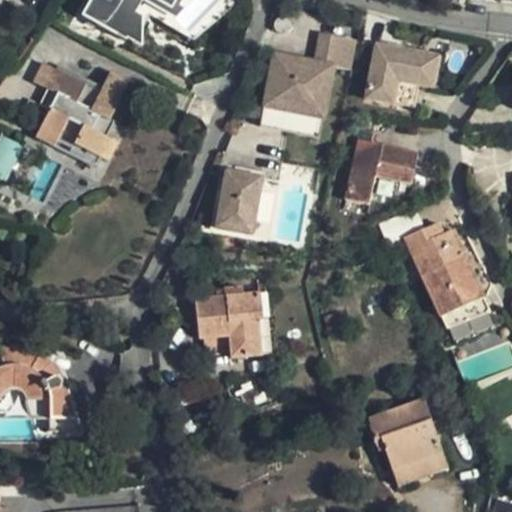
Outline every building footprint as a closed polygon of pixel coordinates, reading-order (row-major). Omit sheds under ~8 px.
[(125,39),(140,46),(141,16),(135,13),(141,1),(174,18),(183,9),(179,7),(182,0),(89,0),(81,15),(124,39),(125,39)] [(287,29),(287,27),(287,26),(286,25),(286,23),(284,22),(284,21),(282,19),(280,19),(279,19),(278,18),(276,19),(275,19),(273,20),(272,21),(270,22),(269,23),(269,24),(268,26),(269,28),(269,29),(269,31),(270,32),(270,33),(272,35),(273,36),(274,36),(276,36),(278,37),(279,36),(281,36),(282,36),(284,34),(285,33),(285,32),(286,31),(287,29)] [(424,57),(376,47),(365,101),(410,111),(415,88),(418,89),(424,57)] [(309,54),(308,57),(306,65),(295,63),(271,57),(262,89),(272,91),(263,126),(289,133),(290,126),(307,131),(326,58),(309,54)] [(306,65),(308,57),(297,54),(295,63),(306,65)] [(439,60),(424,57),(418,89),(432,91),(439,60)] [(58,68),(56,72),(117,103),(129,82),(109,73),(100,89),(58,68)] [(117,103),(56,72),(46,89),(51,92),(45,106),(48,109),(35,136),(55,146),(56,142),(71,149),(72,145),(100,159),(110,141),(104,138),(112,122),(108,119),(117,103)] [(18,91),(2,82),(0,85),(0,100),(10,106),(18,91)] [(31,98),(18,91),(10,106),(22,112),(31,98)] [(412,185),(421,150),(360,139),(347,201),(370,205),(377,178),(412,185)] [(278,189),(283,167),(264,163),(260,181),(225,174),(213,233),(248,241),(260,185),(278,189)] [(438,224),(427,229),(432,242),(443,235),(438,224)] [(427,229),(407,238),(448,331),(454,329),(485,314),(490,312),(454,232),(443,236),(432,242),(427,229)] [(231,357),(259,354),(255,319),(261,318),(259,294),(243,296),(241,288),(224,289),(225,298),(195,300),(198,338),(204,337),(229,335),(231,351),(231,357)] [(255,319),(259,354),(271,353),(265,294),(259,294),(261,318),(255,319)] [(485,314),(454,329),(461,345),(493,331),(485,314)] [(206,353),(231,351),(229,335),(204,337),(206,353)] [(0,397),(3,394),(10,389),(19,392),(25,401),(47,400),(48,420),(76,419),(67,385),(61,386),(62,383),(59,378),(53,378),(36,360),(40,353),(43,347),(9,347),(2,348),(0,349),(0,397)] [(61,386),(67,385),(60,370),(52,361),(40,353),(36,360),(53,378),(59,378),(62,383),(61,386)] [(242,402),(256,394),(253,389),(239,396),(242,402)] [(29,421),(48,420),(47,400),(25,401),(29,421)] [(395,474),(444,458),(423,401),(369,420),(376,439),(383,437),(387,450),(395,474)] [(76,419),(48,420),(49,434),(80,432),(76,419)] [(383,437),(376,439),(380,452),(387,450),(383,437)] [(400,487),(408,484),(448,470),(444,458),(395,474),(400,487)]
